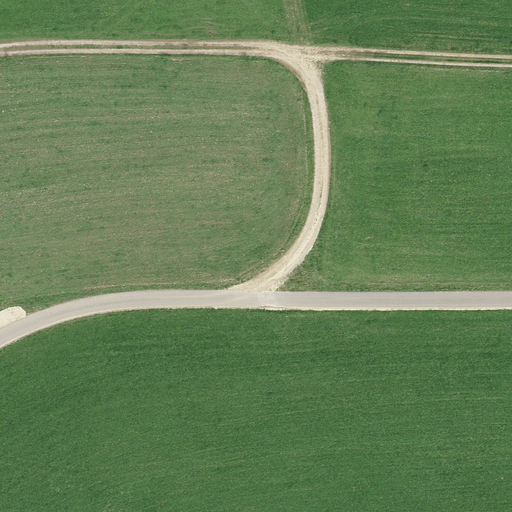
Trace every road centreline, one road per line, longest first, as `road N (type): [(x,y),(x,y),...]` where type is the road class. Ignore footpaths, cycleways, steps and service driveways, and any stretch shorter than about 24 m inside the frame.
road 1 (unclassified): [(511,294),(123,297),(57,306),(0,331)]
road 2 (track): [(0,48),(305,50)]
road 3 (track): [(237,294),(284,264),(313,222),(316,120),(305,50)]
road 4 (track): [(305,50),(511,60)]
